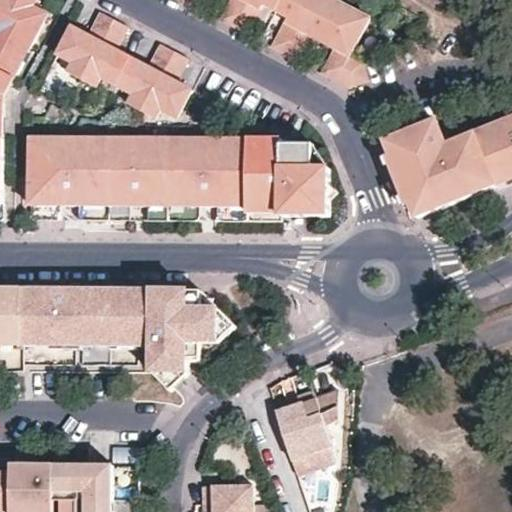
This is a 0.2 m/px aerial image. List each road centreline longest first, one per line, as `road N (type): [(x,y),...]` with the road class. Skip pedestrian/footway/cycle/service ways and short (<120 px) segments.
road 1 (secondary): [(0,257),(306,260),(339,270)]
road 2 (residential): [(340,116),(120,0)]
road 3 (secondary): [(351,314),(189,427)]
road 4 (residential): [(0,423),(189,427)]
road 5 (residential): [(511,65),(422,80),(340,116)]
road 6 (residential): [(377,238),(352,125),(340,116)]
